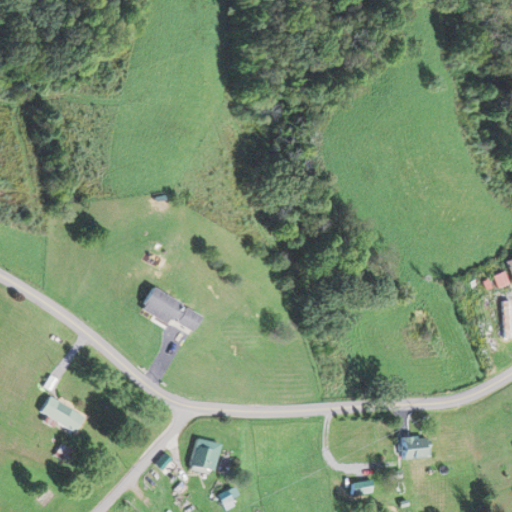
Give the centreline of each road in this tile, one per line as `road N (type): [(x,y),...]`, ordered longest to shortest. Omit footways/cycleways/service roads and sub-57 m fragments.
road 1 (residential): [(511,375),(441,405),(185,408),(60,312),(0,277)]
road 2 (residential): [(97,511),(165,443),(185,408)]
